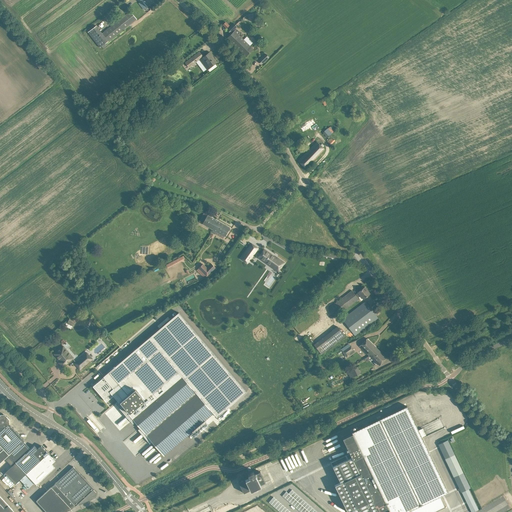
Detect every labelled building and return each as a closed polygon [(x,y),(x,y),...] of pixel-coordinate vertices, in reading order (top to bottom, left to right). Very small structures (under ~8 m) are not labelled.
[(137,0),(140,2),(138,3),(143,9),(145,8),(147,6),(148,6),(154,1),(153,0),(137,0)] [(96,26),(88,32),(100,48),(137,19),(131,11),(102,34),(97,28),(96,26)] [(230,33),(234,29),(237,27),(234,23),(227,30),(230,33)] [(243,40),(238,35),(240,33),(240,32),(237,29),(236,29),(227,38),(237,47),(243,40)] [(246,56),(249,53),(253,49),(243,40),(237,47),(246,56)] [(274,40),(265,50),(270,55),(279,45),(274,40)] [(189,68),(203,57),(199,52),(185,63),(186,64),(184,65),(187,68),(188,67),(189,68)] [(206,69),(212,65),(216,62),(211,56),(212,56),(210,53),(200,60),(206,69)] [(262,64),(265,61),(269,57),(265,54),(258,61),(262,64)] [(302,131),(315,124),(312,118),(299,125),(302,131)] [(306,168),(325,149),(317,141),(298,161),(306,168)] [(207,215),(204,213),(199,222),(213,230),(218,221),(207,215)] [(187,227),(193,218),(188,215),(183,224),(187,227)] [(230,227),(219,221),(218,221),(213,230),(212,232),(215,234),(216,231),(225,236),(230,227)] [(247,263),(258,248),(251,243),(241,259),(247,263)] [(264,249),(258,257),(278,270),(281,266),(282,266),(285,262),(277,256),(277,257),(264,249)] [(167,267),(184,261),(183,257),(165,263),(167,267)] [(207,276),(215,267),(211,263),(207,268),(203,264),(199,268),(207,276)] [(370,294),(367,290),(364,287),(358,292),(355,295),(352,290),(329,308),(336,317),(359,299),(358,298),(361,296),(363,299),(370,294)] [(355,336),(378,318),(366,302),(342,320),(355,336)] [(312,310),(297,324),(304,332),(319,318),(312,310)] [(246,392),(178,312),(103,376),(104,377),(103,378),(102,379),(101,379),(101,380),(100,380),(100,381),(99,381),(98,382),(99,382),(98,382),(93,386),(95,388),(102,397),(106,402),(107,401),(107,400),(107,401),(112,397),(112,396),(113,395),(119,402),(120,402),(129,413),(128,414),(164,456),(213,413),(217,417),(246,392)] [(70,318),(67,323),(73,326),(75,321),(70,318)] [(321,354),(345,336),(337,326),(313,344),(321,354)] [(369,356),(377,348),(367,338),(359,346),(369,356)] [(353,349),(351,345),(343,351),(347,357),(355,351),(353,349)] [(62,367),(73,358),(63,346),(54,354),(59,359),(61,361),(58,362),(62,367)] [(379,365),(387,358),(377,348),(369,356),(379,365)] [(80,370),(92,359),(87,352),(74,363),(80,370)] [(352,378),(361,373),(357,367),(351,370),(351,371),(349,373),(352,378)] [(350,453),(331,462),(340,482),(335,485),(347,511),(353,509),(354,511),(379,511),(388,508),(388,509),(388,508),(389,511),(406,511),(448,492),(407,406),(352,432),(342,437),(350,453)] [(24,440),(11,426),(9,426),(9,419),(6,415),(0,415),(0,445),(6,451),(9,455),(16,462),(31,449),(24,441),(24,440)] [(0,463),(9,455),(6,451),(0,445),(0,463)] [(26,473),(48,453),(41,445),(38,449),(34,445),(31,449),(16,462),(26,473)] [(37,484),(55,467),(51,464),(55,460),(48,453),(26,473),(37,485),(37,484)] [(454,477),(463,473),(454,454),(445,459),(454,477)] [(36,501),(46,511),(64,511),(71,509),(75,505),(75,506),(78,504),(79,505),(96,497),(96,493),(93,490),(94,489),(73,466),(36,501)] [(253,470),(252,470),(250,466),(247,468),(249,472),(247,473),(248,473),(242,476),(244,479),(238,482),(241,486),(244,493),(265,482),(262,476),(260,471),(255,474),(253,470)] [(471,511),(472,511),(478,509),(468,489),(462,492),(471,511)] [(286,491),(282,496),(300,511),(317,511),(292,490),(288,493),(286,491)] [(0,511),(14,511),(0,496),(0,511)] [(290,511),(273,497),(269,502),(280,511),(290,511)] [(267,511),(258,503),(239,511),(267,511)]
